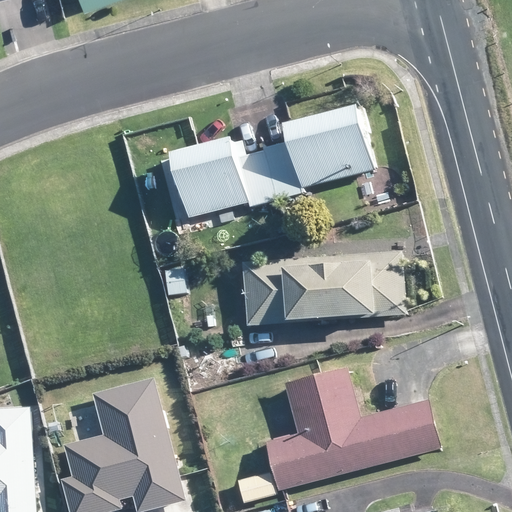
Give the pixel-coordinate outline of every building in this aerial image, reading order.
[(103,0),(76,0),(79,8),(103,0)] [(375,173),(369,153),(360,112),(293,128),(279,131),(282,147),(265,151),(277,202),(303,196),(302,191),(354,178),(375,173)] [(241,145),(234,146),(227,149),(226,145),(166,159),(189,221),(215,215),(247,207),(248,209),(277,202),(265,151),(243,155),(241,145)] [(402,263),(402,258),(401,254),(241,266),(245,329),(281,326),(281,328),(371,321),(371,320),(406,318),(402,263)] [(190,268),(169,271),(173,296),(193,293),(190,268)] [(441,452),(429,404),(359,421),(346,372),(284,388),(297,438),(263,447),(275,494),(441,452)] [(163,511),(188,506),(158,384),(97,399),(107,442),(70,450),(77,478),(64,481),(71,511),(126,511),(124,502),(139,499),(141,511),(163,511)] [(0,511),(42,511),(36,408),(0,409),(0,511)] [(243,505),(274,497),(268,476),(264,478),(238,485),(243,505)] [(232,511),(230,502),(219,505),(220,511),(232,511)]
